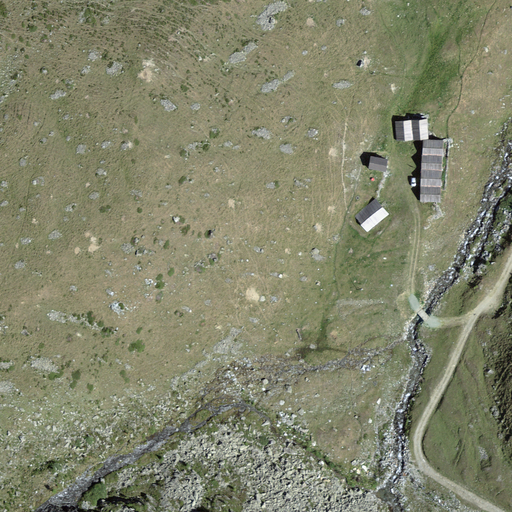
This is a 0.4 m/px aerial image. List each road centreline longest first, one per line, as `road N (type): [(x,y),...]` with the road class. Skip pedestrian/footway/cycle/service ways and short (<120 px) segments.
road 1 (track): [(511,259),(475,314),(416,445),(435,476),(495,511)]
road 2 (track): [(475,314),(441,324),(422,321),(408,305),(417,236),(403,184)]
